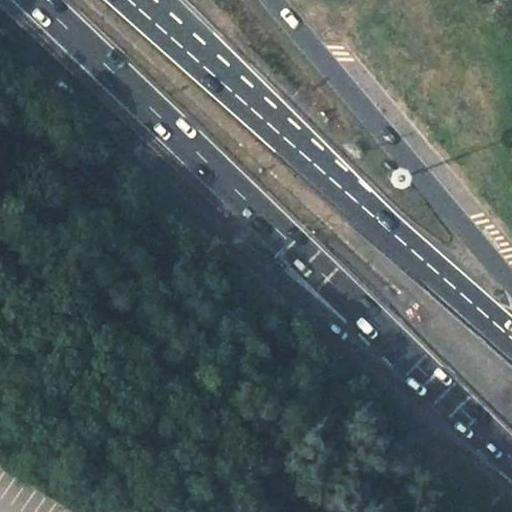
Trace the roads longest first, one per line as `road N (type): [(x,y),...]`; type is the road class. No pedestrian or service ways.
road 1 (trunk): [(511,335),(132,0)]
road 2 (trunk): [(0,28),(300,299),(358,310)]
road 3 (trunk): [(34,0),(358,310)]
road 4 (trunk): [(511,283),(274,0)]
road 5 (trunk): [(358,310),(511,461)]
